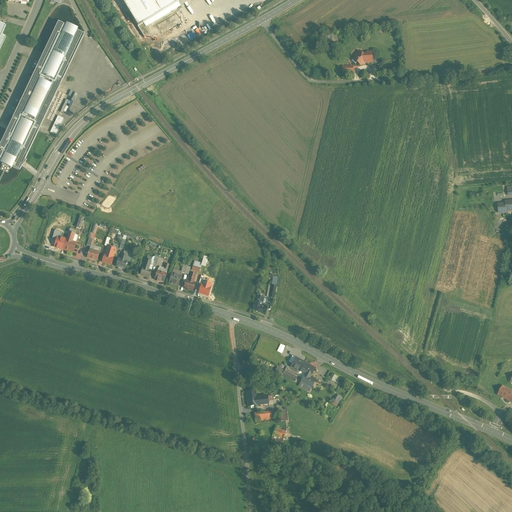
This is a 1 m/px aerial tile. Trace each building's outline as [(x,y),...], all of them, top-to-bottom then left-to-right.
[(60,24),(3,144),(3,143),(1,145),(0,146),(0,147),(1,149),(0,151),(0,160),(3,162),(3,164),(11,168),(11,166),(22,171),(24,166),(25,167),(26,165),(28,162),(26,161),(86,36),(60,24)] [(363,55),(359,51),(359,52),(355,52),(354,53),(354,58),(353,59),(352,60),(355,63),(357,62),(361,66),(362,64),(363,64),(363,63),(372,62),(371,52),(367,53),(367,55),(363,55)] [(58,117),(50,133),(56,136),(64,120),(58,117)] [(511,200),(497,202),(498,212),(511,210),(511,200)] [(76,229),(71,228),(68,237),(73,239),(76,229)] [(66,240),(60,238),(57,248),(63,250),(68,237),(66,240)] [(73,239),(68,237),(63,250),(73,253),(76,243),(72,242),(73,239)] [(109,247),(108,250),(107,250),(103,262),(111,265),(113,257),(116,249),(112,248),(109,247)] [(100,253),(90,249),(87,258),(97,261),(100,253)] [(122,254),(120,259),(118,259),(116,267),(119,268),(122,269),(125,270),(127,262),(125,261),(126,259),(128,260),(130,254),(128,253),(128,252),(124,251),(123,254),(122,254)] [(146,259),(143,267),(140,275),(149,277),(153,266),(150,266),(151,261),(146,259)] [(280,273),(280,264),(280,262),(275,261),(275,264),(269,263),(268,267),(273,268),(272,272),(280,273)] [(162,271),(159,270),(158,271),(157,271),(155,279),(160,280),(160,281),(163,282),(164,281),(164,282),(166,274),(162,272),(162,271)] [(181,276),(172,273),(169,284),(178,287),(181,276)] [(189,281),(186,280),(184,288),(193,291),(196,283),(193,282),(196,274),(191,273),(189,281)] [(264,298),(257,296),(252,310),(265,314),(268,305),(269,302),(263,300),(264,298)] [(305,363),(296,358),(291,367),(298,370),(297,372),(299,374),(300,371),(305,363)] [(315,368),(305,363),(300,371),(299,374),(297,377),(297,378),(300,372),(305,374),(301,382),(309,386),(309,385),(312,386),(316,380),(310,377),(315,368)] [(284,372),(277,368),(274,374),(281,377),(284,372)] [(297,372),(290,369),(288,373),(297,377),(299,374),(297,372)] [(335,375),(332,380),(340,385),(343,379),(335,375)] [(511,391),(503,386),(498,395),(511,402),(511,391)] [(259,396),(256,397),(256,391),(246,392),(248,406),(268,404),(267,396),(259,397),(259,396)] [(271,412),(254,413),(256,427),(272,426),(271,412)] [(297,437),(275,428),(273,434),(295,443),(297,437)]
